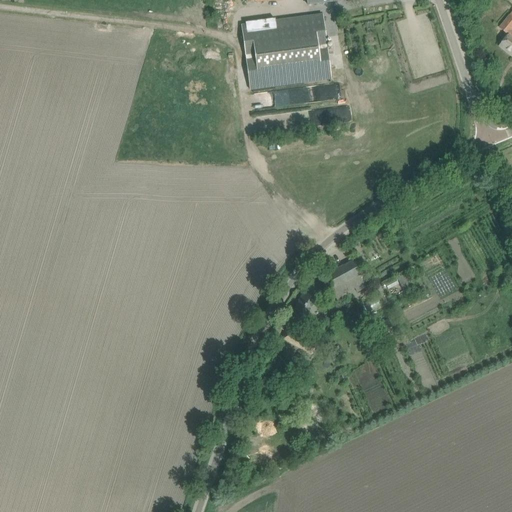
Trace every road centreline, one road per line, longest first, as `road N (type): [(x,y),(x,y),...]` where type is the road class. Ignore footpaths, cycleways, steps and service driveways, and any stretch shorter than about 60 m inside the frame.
road 1 (unclassified): [(200,511),(276,295),(291,273),(487,141)]
road 2 (unclassified): [(487,141),(436,0)]
